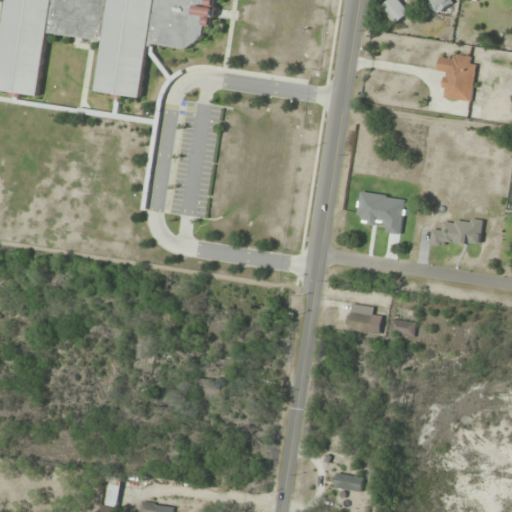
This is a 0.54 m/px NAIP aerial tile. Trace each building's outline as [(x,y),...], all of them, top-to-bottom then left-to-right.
[(0,55),(8,0),(215,0),(212,27),(205,26),(204,37),(186,49),(150,44),(142,98),(125,96),(124,100),(112,98),(113,94),(96,92),(103,42),(49,34),(39,96),(23,93),(22,98),(11,96),(11,92),(0,89),(0,55)] [(390,0),(381,9),(395,25),(411,12),(399,0),(390,0)] [(432,0),(432,8),(448,10),(449,0),(432,0)] [(473,102),(480,58),(452,54),(451,60),(440,59),(439,72),(448,73),(444,98),(473,102)] [(376,308),(352,304),(348,330),(381,334),(384,317),(375,315),(376,308)] [(418,323),(394,319),(392,333),(415,337),(418,323)] [(193,396),(222,399),(224,381),(195,378),(193,396)] [(365,477),(338,474),(336,489),(363,492),(365,477)] [(141,511),(180,511),(181,506),(143,502),(141,511)]
